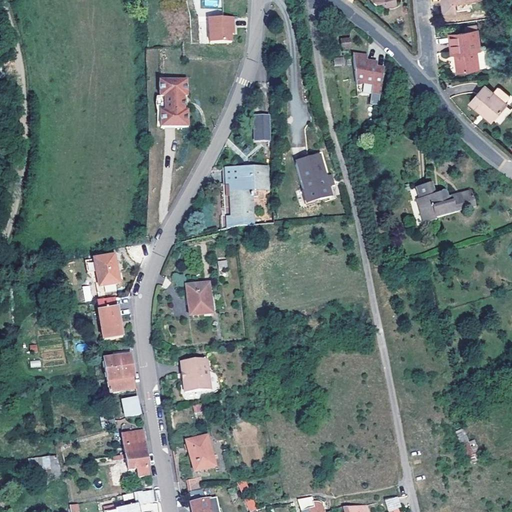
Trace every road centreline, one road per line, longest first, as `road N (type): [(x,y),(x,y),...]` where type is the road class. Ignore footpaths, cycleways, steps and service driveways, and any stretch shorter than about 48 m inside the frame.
road 1 (residential): [(259,0),(244,82),(141,294),(141,343),(169,511)]
road 2 (residential): [(310,0),(418,511)]
road 3 (unclassified): [(0,243),(23,142),(17,46),(2,0)]
road 4 (residential): [(320,0),(371,36),(432,99)]
